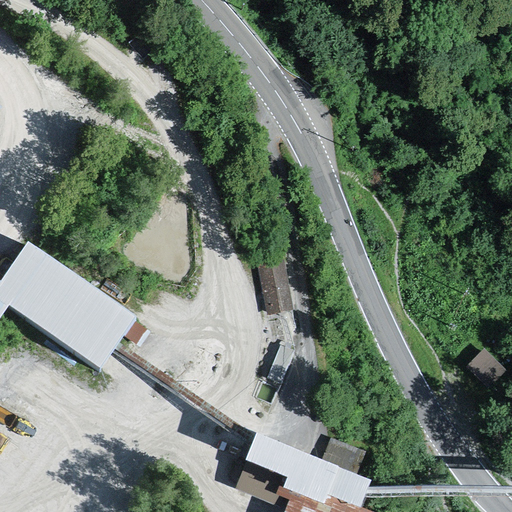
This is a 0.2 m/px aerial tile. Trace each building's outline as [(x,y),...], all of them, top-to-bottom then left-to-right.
[(0,304),(99,373),(116,347),(135,321),(34,251),(0,299),(0,304)] [(269,314),(290,310),(282,265),(261,269),(269,314)] [(285,346),(271,378),(284,384),(298,351),(285,346)] [(469,366),(489,385),(502,371),(482,352),(469,366)] [(349,486),(352,477),(257,437),(253,449),(248,461),(317,490),(314,497),(318,499),(321,492),(360,508),(364,499),(366,493),(349,486)]
